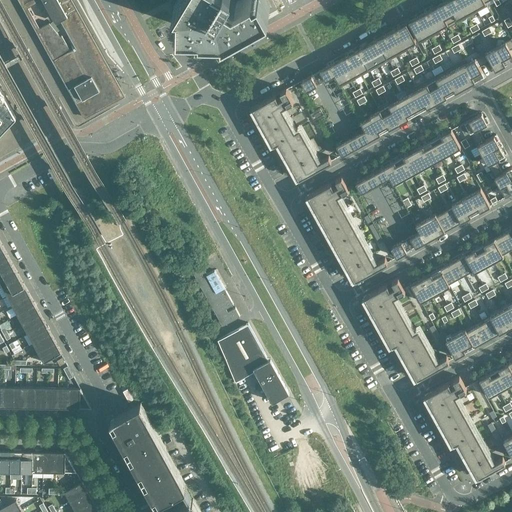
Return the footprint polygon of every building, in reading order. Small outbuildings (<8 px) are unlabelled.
[(126,95),(73,0),(20,0),(25,9),(40,0),(44,0),(56,22),(61,20),(76,47),(70,50),(62,35),(60,36),(50,22),(37,30),(85,117),(126,95)] [(266,0),(178,0),(178,2),(177,2),(177,4),(180,4),(179,26),(202,26),(202,29),(224,29),(224,32),(225,32),(268,9),(270,7),(266,0)] [(446,0),(445,1),(455,19),(465,14),(457,0),(446,0)] [(457,0),(465,14),(474,8),(469,0),(457,0)] [(469,0),(474,8),(484,3),(483,2),(481,0),(469,0)] [(436,6),(446,24),(455,19),(445,1),(436,6)] [(426,11),(436,29),(446,24),(436,6),(426,11)] [(417,16),(427,35),(436,29),(426,11),(417,16)] [(408,22),(418,40),(427,35),(417,16),(408,22)] [(395,28),(405,47),(415,41),(405,23),(395,28)] [(386,34),(396,52),(405,47),(395,28),(386,34)] [(377,39),(387,57),(396,52),(386,34),(377,39)] [(367,44),(377,62),(387,57),(377,39),(367,44)] [(494,48),(504,65),(511,60),(511,57),(509,52),(511,50),(511,44),(509,39),(494,48)] [(367,66),(368,67),(377,62),(367,44),(358,49),(367,66)] [(494,70),(504,65),(494,48),(479,56),(484,66),(490,62),(494,70)] [(352,49),(347,52),(348,54),(358,73),(368,67),(367,66),(358,49),(354,51),(352,49)] [(339,60),(349,78),(358,73),(348,54),(339,60)] [(464,65),(473,82),(483,76),(478,69),(484,66),(479,56),(464,65)] [(336,76),(339,83),(349,78),(339,60),(329,65),(335,75),(336,76)] [(454,69),(464,87),(473,82),(464,65),(463,64),(454,69)] [(335,75),(329,65),(320,70),(325,80),(335,75)] [(444,74),(454,92),(464,87),(454,69),(444,74)] [(435,79),(445,97),(454,92),(444,74),(435,79)] [(306,90),(316,85),(311,75),(301,81),(306,90)] [(425,84),(435,103),(445,97),(435,79),(425,84)] [(416,90),(426,108),(435,103),(425,84),(416,90)] [(2,92),(0,88),(0,87),(0,134),(16,117),(4,96),(5,96),(4,93),(3,91),(2,92)] [(294,101),(287,88),(280,92),(284,98),(279,100),(276,94),(253,107),(274,144),(279,141),(300,178),(322,165),(301,127),(295,130),(283,107),(287,104),(288,105),(294,101)] [(406,95),(416,113),(426,108),(416,90),(406,95)] [(397,100),(407,118),(416,113),(406,95),(397,100)] [(388,105),(398,123),(407,118),(397,100),(388,105)] [(378,111),(388,129),(398,123),(388,105),(378,111)] [(314,120),(324,114),(320,108),(310,113),(314,120)] [(369,117),(379,134),(388,129),(378,111),(369,116),(369,117)] [(464,122),(473,138),(481,134),(478,128),(487,123),(482,113),(464,122)] [(364,129),(369,139),(379,134),(369,117),(360,122),(364,129)] [(369,139),(364,129),(354,135),(359,145),(369,139)] [(450,152),(460,147),(450,130),(441,135),(450,152)] [(481,134),(473,138),(482,154),(499,145),(497,141),(499,140),(496,134),(484,140),(481,134)] [(359,145),(354,135),(344,140),(349,150),(359,145)] [(441,157),(450,152),(441,135),(431,140),(441,157)] [(328,139),(324,141),(330,152),(334,150),(328,139)] [(349,150),(344,140),(334,146),(339,156),(349,150)] [(431,162),(441,157),(431,140),(422,145),(431,162)] [(422,168),(431,162),(422,145),(413,151),(422,168)] [(482,154),(491,170),(499,166),(495,160),(505,155),(499,145),(482,154)] [(413,173),(422,168),(413,151),(403,156),(413,173)] [(332,160),(329,155),(322,159),(324,164),(332,160)] [(403,178),(413,173),(403,156),(394,161),(403,178)] [(394,183),(403,178),(394,161),(384,166),(390,176),(391,178),(394,183)] [(390,176),(384,166),(374,172),(380,181),(390,176)] [(499,166),(491,170),(500,186),(511,179),(511,167),(502,172),(499,166)] [(380,181),(374,172),(364,177),(370,187),(380,181)] [(349,189),(348,186),(342,176),(336,179),(339,185),(334,188),(331,182),(309,194),(356,279),(378,267),(338,195),(343,192),(349,189)] [(370,187),(364,177),(354,183),(360,192),(370,187)] [(505,196),(511,192),(511,179),(500,186),(505,196)] [(480,210),(489,205),(480,188),(470,193),(480,210)] [(470,216),(480,210),(470,193),(461,198),(470,216)] [(461,221),(470,216),(461,198),(451,204),(453,206),(461,221)] [(452,225),(461,221),(453,206),(444,210),(452,225)] [(444,230),(452,225),(444,210),(436,215),(444,230)] [(435,235),(444,230),(436,215),(435,213),(425,218),(435,235)] [(425,240),(435,235),(425,218),(416,223),(419,229),(420,231),(425,240)] [(383,241),(373,223),(370,225),(379,243),(383,241)] [(510,249),(511,248),(511,233),(510,230),(502,234),(510,249)] [(410,236),(415,246),(425,240),(420,231),(410,236)] [(502,254),(510,249),(502,234),(493,239),(502,254)] [(493,261),(503,256),(502,254),(493,239),(484,244),(493,261)] [(389,248),(395,257),(405,252),(399,242),(389,248)] [(484,266),(493,261),(484,244),(474,249),(484,266)] [(0,262),(9,257),(4,247),(0,249),(0,262)] [(473,270),(474,272),(484,266),(474,249),(470,251),(469,249),(464,252),(465,254),(473,270)] [(465,274),(473,270),(465,254),(456,259),(465,274)] [(0,274),(15,266),(9,257),(0,262),(0,274)] [(388,261),(385,257),(378,261),(380,265),(388,261)] [(456,279),(465,274),(456,259),(448,264),(456,279)] [(448,283),(456,279),(448,264),(440,268),(448,283)] [(0,282),(2,286),(20,276),(15,266),(0,274),(0,282)] [(234,304),(226,289),(215,269),(207,274),(204,268),(203,266),(193,271),(223,325),(240,315),(236,307),(228,311),(226,308),(234,304)] [(440,291),(449,286),(448,283),(440,268),(430,274),(440,291)] [(430,296),(440,291),(430,274),(421,279),(430,296)] [(7,295),(25,285),(20,276),(2,286),(7,295)] [(405,290),(404,288),(398,277),(392,281),(395,287),(391,289),(387,283),(365,296),(392,345),(397,342),(417,378),(439,365),(419,328),(414,331),(394,296),(399,294),(405,290)] [(421,301),(430,296),(421,279),(411,284),(421,301)] [(13,305),(30,295),(25,285),(7,295),(13,305)] [(18,314),(36,304),(30,295),(13,305),(18,314)] [(23,324),(41,314),(36,304),(18,314),(23,324)] [(509,327),(511,325),(511,310),(509,305),(499,310),(509,327)] [(499,332),(509,327),(499,310),(490,315),(491,317),(499,332)] [(28,333),(46,323),(41,314),(23,324),(28,333)] [(491,337),(499,332),(491,317),(483,322),(491,337)] [(290,392),(271,357),(270,358),(268,359),(248,322),(218,339),(236,381),(255,370),(273,401),(289,393),(290,392)] [(482,342),(491,337),(483,322),(474,327),(482,342)] [(33,343),(51,333),(46,323),(28,333),(33,343)] [(447,348),(434,325),(430,327),(443,350),(447,348)] [(474,346),(482,342),(474,327),(466,331),(474,346)] [(465,351),(474,346),(466,331),(465,329),(455,334),(465,351)] [(39,352),(56,342),(51,333),(33,343),(39,352)] [(455,357),(465,351),(455,334),(446,340),(455,357)] [(62,352),(56,342),(39,352),(44,362),(62,352)] [(449,360),(447,355),(439,359),(442,364),(449,360)] [(65,362),(62,357),(57,360),(60,365),(65,362)] [(498,368),(508,385),(511,383),(511,370),(508,363),(504,365),(503,363),(497,366),(498,368)] [(498,391),(508,385),(498,368),(489,374),(498,391)] [(489,396),(498,391),(489,374),(479,379),(489,396)] [(467,389),(466,387),(460,376),(453,379),(457,385),(452,388),(449,382),(426,394),(454,443),(459,440),(479,476),(496,467),(456,394),(460,392),(461,392),(467,389)] [(15,406),(15,386),(5,386),(4,406),(15,406)] [(26,407),(26,386),(15,386),(15,406),(26,407)] [(37,407),(37,386),(26,386),(26,407),(37,407)] [(47,407),(48,387),(37,386),(37,407),(47,407)] [(58,407),(59,387),(48,387),(47,407),(58,407)] [(69,407),(69,387),(59,387),(58,407),(69,407)] [(91,407),(80,387),(69,387),(69,407),(80,408),(80,407),(91,407)] [(184,488),(138,404),(128,410),(114,418),(122,432),(125,437),(124,437),(160,501),(178,491),(184,488)] [(492,422),(488,424),(504,454),(508,452),(508,451),(492,422)] [(0,470),(11,470),(11,451),(11,450),(0,450),(0,451),(0,466),(0,470)] [(22,471),(22,451),(22,450),(11,450),(11,451),(11,470),(22,471)] [(32,471),(33,451),(33,450),(22,450),(22,451),(22,471),(32,471)] [(43,471),(43,452),(43,451),(33,450),(33,451),(32,471),(43,471)] [(54,471),(54,452),(54,451),(43,451),(43,452),(43,471),(54,471)] [(77,472),(66,452),(66,451),(54,451),(54,452),(54,471),(77,472)] [(503,456),(495,460),(498,465),(505,461),(503,456)] [(88,491),(83,481),(65,491),(70,501),(88,491)] [(76,510),(93,500),(88,491),(70,501),(76,510)] [(16,511),(22,509),(17,499),(0,507),(0,511),(16,511)] [(197,511),(190,499),(184,502),(175,507),(166,511),(197,511)] [(76,511),(94,511),(99,510),(93,500),(76,510),(76,511)]
